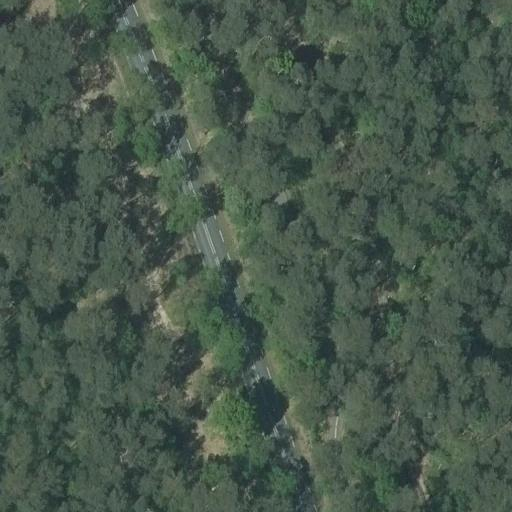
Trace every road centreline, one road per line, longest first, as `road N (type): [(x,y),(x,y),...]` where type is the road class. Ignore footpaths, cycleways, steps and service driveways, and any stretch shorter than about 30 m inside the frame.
road 1 (primary): [(301,511),(188,185),(114,0)]
road 2 (track): [(274,0),(368,214),(388,350),(436,511)]
